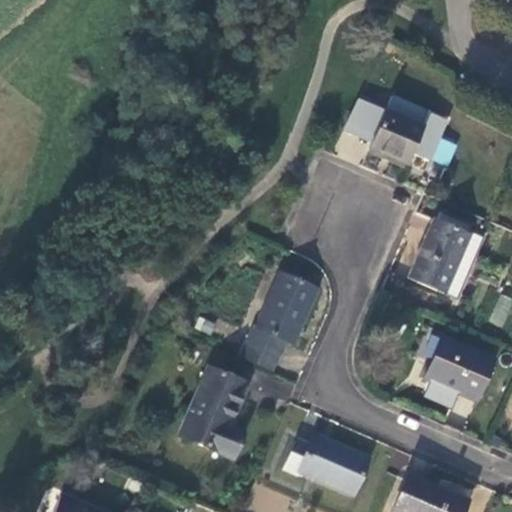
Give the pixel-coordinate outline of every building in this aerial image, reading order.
[(404,165),(421,128),(406,122),(412,110),(389,100),(368,149),(404,165)] [(412,212),(404,245),(420,249),(427,216),(412,212)] [(468,236),(433,221),(407,278),(443,294),(468,236)] [(455,299),(482,235),(471,230),(468,236),(443,294),(455,299)] [(315,292),(279,276),(256,329),(253,327),(246,342),(273,354),(279,340),(284,342),(292,345),(315,292)] [(488,321),(502,327),(511,303),(511,298),(500,293),(488,321)] [(273,354),(246,342),(239,359),(270,372),(284,342),(279,340),(273,354)] [(475,403),(493,362),(440,340),(423,380),(475,403)] [(245,387),(206,371),(178,437),(231,461),(242,435),(228,428),(245,387)] [(367,461),(313,437),(308,448),(294,444),(281,472),(295,477),(296,474),(352,498),(367,461)] [(462,511),(466,503),(406,477),(391,511),(462,511)] [(58,511),(98,511),(65,498),(58,511)]
